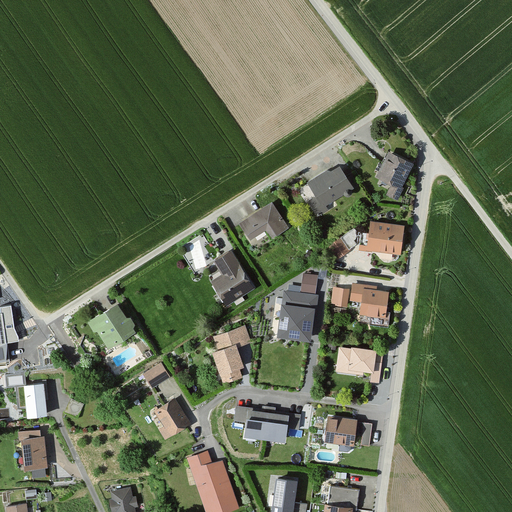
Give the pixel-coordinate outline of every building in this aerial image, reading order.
[(413,161),(390,150),(377,175),(392,182),(387,193),(397,199),(404,186),(401,185),(413,161)] [(340,162),(310,181),(318,194),(309,200),(317,214),(328,208),(326,204),(344,192),(345,194),(347,195),(350,194),(351,192),(352,190),(352,188),(355,186),(340,162)] [(273,200),(240,220),(251,238),(267,229),(273,238),(290,227),(273,200)] [(403,225),(371,221),(370,233),(360,231),(358,249),(372,250),(372,249),(400,252),(403,225)] [(329,228),(321,229),(321,238),(330,237),(329,228)] [(355,228),(340,238),(349,250),(356,245),(354,241),(357,238),(355,228)] [(340,238),(328,246),(337,259),(349,251),(349,250),(340,238)] [(309,248),(305,256),(312,260),(316,252),(309,248)] [(234,249),(215,259),(225,276),(215,281),(227,303),(256,287),(234,249)] [(301,284),(300,291),(315,293),(317,274),(303,272),(301,284)] [(377,285),(353,282),(351,300),(361,302),(360,313),(371,314),(370,323),(388,325),(390,311),(386,310),(389,290),(376,288),(377,285)] [(284,288),(278,333),(310,337),(311,324),(314,324),(318,293),(315,293),(300,291),(301,284),(289,283),(288,289),(284,288)] [(349,288),(334,286),(332,301),(336,302),(336,304),(347,305),(349,288)] [(0,365),(10,364),(7,341),(19,339),(12,302),(0,303),(0,365)] [(117,306),(89,323),(95,332),(98,332),(109,350),(133,334),(131,329),(134,325),(131,320),(126,320),(117,306)] [(245,324),(214,335),(218,347),(212,350),(223,382),(243,375),(239,366),(244,365),(237,346),(251,341),(245,324)] [(376,350),(339,345),(336,370),(362,373),(363,369),(371,370),(370,380),(379,381),(383,352),(376,352),(376,350)] [(161,362),(144,372),(152,386),(170,376),(161,362)] [(6,371),(7,382),(25,381),(24,371),(6,371)] [(45,381),(24,383),(28,415),(49,412),(45,381)] [(174,396),(154,408),(165,424),(159,427),(165,436),(190,421),(174,396)] [(70,398),(64,411),(78,417),(84,404),(70,398)] [(300,413),(237,405),(235,419),(246,420),(244,434),(265,437),(285,439),(287,426),(298,428),(300,413)] [(357,421),(329,417),(325,440),(354,444),(355,433),(357,421)] [(372,423),(357,421),(355,433),(363,434),(361,443),(369,444),(372,423)] [(18,436),(21,436),(24,467),(32,466),(33,476),(45,475),(44,465),(47,464),(44,434),(40,435),(40,428),(18,430),(18,436)] [(208,449),(189,456),(208,511),(223,511),(239,507),(222,459),(213,462),(208,449)] [(297,478),(276,476),(271,511),(292,511),(294,501),(297,478)] [(330,485),(328,503),(352,506),(357,506),(359,488),(330,485)] [(130,486),(111,489),(112,498),(110,498),(112,511),(115,511),(134,511),(134,506),(137,505),(136,495),(132,496),(130,486)] [(51,491),(42,492),(42,500),(52,499),(51,491)] [(305,511),(307,503),(294,501),(292,511),(305,511)] [(27,511),(27,502),(7,505),(7,511),(27,511)] [(145,502),(138,503),(139,510),(146,509),(145,502)] [(328,503),(326,503),(325,511),(351,511),(352,506),(328,503)]
